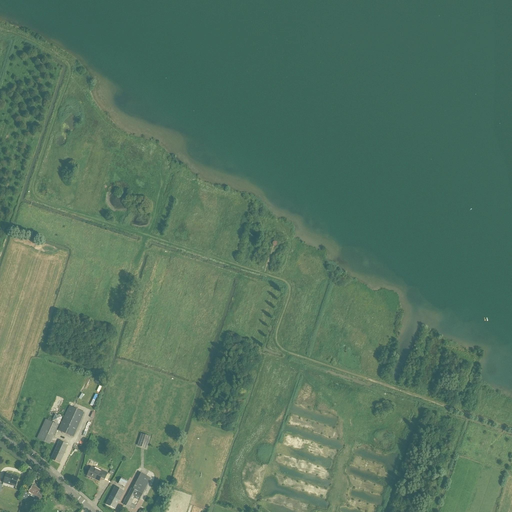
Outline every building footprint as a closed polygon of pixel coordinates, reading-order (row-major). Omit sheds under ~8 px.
[(58,431),(73,437),(84,413),(69,406),(58,431)] [(52,421),(59,424),(62,417),(55,414),(52,421)] [(46,419),(37,439),(49,444),(58,425),(46,419)] [(138,446),(146,448),(150,437),(141,434),(138,446)] [(59,441),(51,459),(60,463),(68,445),(65,444),(66,444),(59,441)] [(91,467),(87,476),(92,478),(92,477),(95,478),(94,479),(99,481),(101,477),(101,478),(104,479),(107,473),(100,469),(99,471),(91,467)] [(131,504),(134,498),(135,497),(139,500),(150,478),(139,473),(131,488),(127,497),(126,498),(125,501),(125,500),(124,502),(123,504),(129,508),(130,507),(134,509),(136,506),(131,504)] [(3,483),(6,484),(15,486),(18,477),(13,476),(11,476),(11,475),(6,474),(3,483)] [(121,478),(118,483),(125,487),(128,481),(121,478)] [(21,498),(27,501),(31,494),(35,497),(34,499),(39,502),(43,495),(38,493),(40,490),(33,486),(29,492),(28,493),(27,493),(25,492),(26,492),(25,491),(21,498)] [(105,504),(115,509),(124,491),(115,486),(105,504)]
